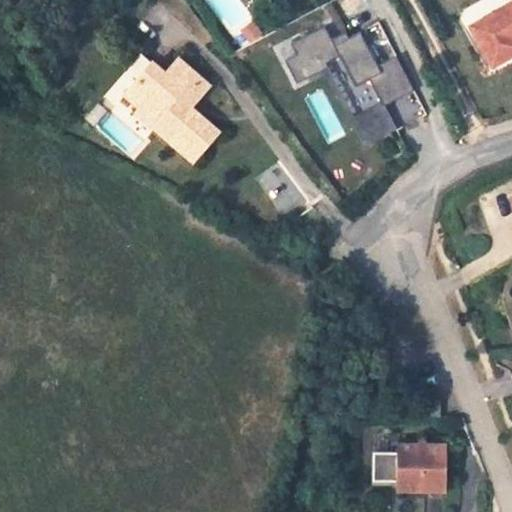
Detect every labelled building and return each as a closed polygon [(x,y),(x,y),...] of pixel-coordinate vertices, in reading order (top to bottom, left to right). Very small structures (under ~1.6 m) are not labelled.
[(511,0),(468,24),(489,64),(511,52),(511,0)] [(359,27),(347,34),(344,28),(330,35),(323,23),(289,41),(295,52),(284,58),(296,81),(323,66),(362,140),(395,123),(383,101),(413,86),(395,52),(376,61),(359,27)] [(153,62),(123,95),(140,108),(141,105),(160,121),(153,129),(191,162),(219,131),(191,105),(209,84),(179,57),(166,73),(153,62)] [(439,415),(439,401),(430,400),(429,415),(439,415)] [(396,445),(395,495),(447,496),(448,447),(427,446),(421,441),(417,445),(396,445)]
